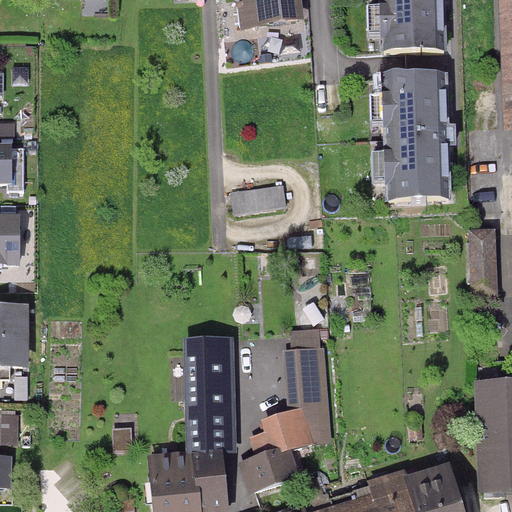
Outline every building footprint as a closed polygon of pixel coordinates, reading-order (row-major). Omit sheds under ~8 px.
[(237,2),(241,31),(307,21),(303,0),(246,0),(247,0),(237,2)] [(445,54),(444,0),(381,0),(381,7),(365,7),(365,35),(382,35),(383,55),(445,54)] [(511,0),(496,0),(503,131),(511,130),(511,0)] [(452,199),(447,70),(382,72),(382,91),(366,91),(368,125),(385,124),(387,154),(372,154),(373,183),(389,183),(389,201),(452,199)] [(15,123),(0,123),(0,136),(15,137),(15,123)] [(0,142),(0,183),(7,184),(7,192),(24,192),(24,148),(12,148),(12,143),(0,142)] [(284,185),(230,193),(234,216),(288,208),(284,185)] [(0,265),(20,265),(21,213),(0,213),(0,265)] [(495,228),(468,230),(471,300),(498,299),(495,228)] [(30,305),(0,304),(0,368),(11,369),(29,369),(30,305)] [(290,330),(291,350),(320,348),(319,328),(290,330)] [(238,453),(234,337),(183,338),(188,453),(224,449),(224,453),(238,453)] [(248,495),(300,476),(291,449),(314,444),(331,443),(324,347),(320,348),(291,350),(283,350),(288,411),(261,420),(265,432),(249,438),(255,456),(238,462),(248,495)] [(0,380),(11,381),(11,369),(0,368),(0,380)] [(511,379),(475,381),(478,493),(511,491),(511,379)] [(19,415),(0,415),(0,436),(0,445),(18,445),(19,415)] [(132,426),(112,428),(113,452),(133,451),(132,426)] [(148,457),(153,511),(229,511),(224,453),(224,449),(188,453),(148,457)] [(0,454),(0,487),(11,488),(12,455),(0,454)] [(464,511),(449,462),(407,474),(405,469),(367,480),(369,486),(376,511),(464,511)] [(376,511),(369,486),(329,498),(332,505),(311,511),(376,511)]
